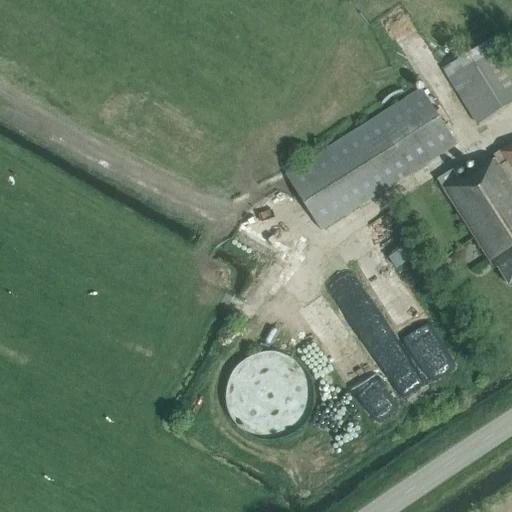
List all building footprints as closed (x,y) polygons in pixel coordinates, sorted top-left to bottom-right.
[(478,126),(511,104),(511,73),(491,40),(443,69),(478,126)] [(319,229),(455,145),(421,91),(286,175),(319,229)] [(511,145),(494,157),(495,159),(479,169),(477,166),(458,178),(452,170),(441,177),(435,179),(491,271),(498,267),(508,284),(511,281),(511,145)] [(420,250),(414,241),(403,249),(401,247),(392,254),(394,256),(389,259),(396,268),(420,250)] [(227,377),(260,446),(322,416),(289,347),(227,377)] [(357,391),(377,424),(399,411),(379,378),(357,391)]
